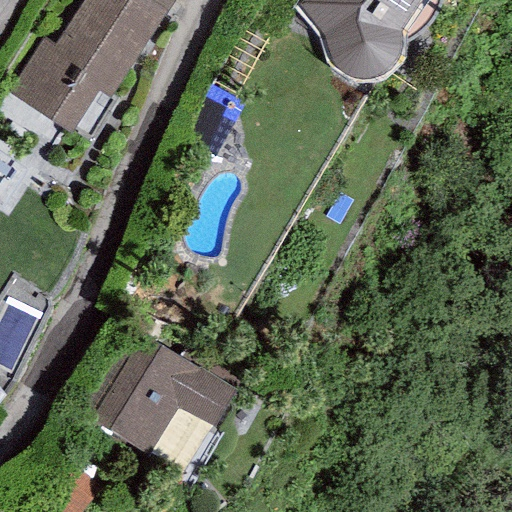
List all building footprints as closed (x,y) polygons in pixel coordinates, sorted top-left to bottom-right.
[(168,11),(151,0),(85,0),(56,46),(42,37),(5,96),(70,137),(97,94),(110,102),(168,11)] [(175,0),(151,0),(168,11),(175,0)] [(305,0),(299,7),(325,39),(327,54),(334,71),(346,78),(365,84),(383,78),(398,64),(402,48),(401,32),(423,0),(305,0)] [(236,389),(138,334),(81,434),(140,467),(175,406),(214,428),(236,389)] [(55,511),(85,511),(102,488),(75,470),(91,447),(68,431),(27,492),(55,511)]
